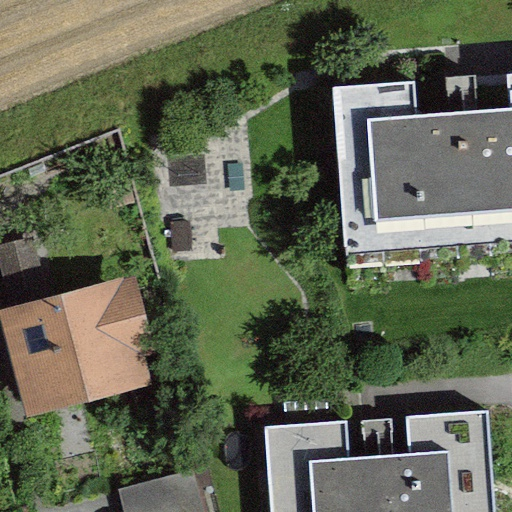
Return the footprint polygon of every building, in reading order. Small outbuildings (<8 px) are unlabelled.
[(428,89),(337,96),(350,254),(511,240),(511,80),(495,82),(498,117),(480,118),(478,93),(450,95),(452,121),(431,122),(428,89)] [(34,242),(0,250),(0,266),(9,306),(47,297),(34,242)] [(131,287),(4,319),(29,417),(144,387),(137,360),(149,357),(131,287)] [(177,449),(163,405),(135,413),(149,458),(177,449)] [(343,432),(268,438),(274,511),(489,511),(483,420),(410,426),(412,459),(395,461),(393,436),(365,438),(367,464),(345,465),(343,432)] [(203,511),(194,481),(122,502),(125,511),(203,511)]
